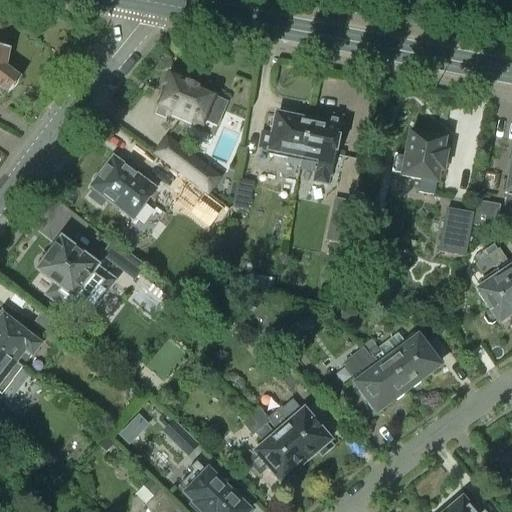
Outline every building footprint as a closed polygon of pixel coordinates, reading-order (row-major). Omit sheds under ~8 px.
[(0,90),(8,96),(20,80),(6,69),(9,51),(0,49),(0,90)] [(166,88),(154,116),(165,121),(166,119),(191,131),(195,123),(214,132),(226,104),(213,98),(214,94),(208,86),(199,87),(197,90),(183,84),(183,86),(178,84),(177,81),(172,79),(167,81),(165,85),(166,88)] [(267,156),(299,163),(307,123),(292,120),(291,116),(282,114),(279,117),(275,117),(272,135),(264,134),(260,151),(268,153),(267,156)] [(307,123),(299,163),(316,166),(312,184),(326,187),(327,179),(329,179),(341,119),(326,116),(325,122),(308,118),(307,123)] [(391,175),(401,177),(401,178),(421,182),(418,194),(432,197),(435,184),(436,185),(438,173),(442,173),(445,155),(441,154),(443,142),(426,139),(424,134),(416,133),(412,136),(409,136),(407,148),(405,158),(394,157),(391,175)] [(161,144),(154,153),(207,194),(219,178),(184,151),(179,157),(161,144)] [(93,187),(86,196),(101,208),(106,200),(133,221),(154,194),(145,187),(145,186),(112,161),(102,175),(97,177),(94,182),(93,187)] [(237,178),(231,208),(247,211),(252,181),(237,178)] [(185,207),(207,224),(220,207),(199,190),(185,207)] [(472,225),(494,229),(498,204),(476,201),(472,225)] [(325,244),(343,247),(351,205),(333,202),(325,244)] [(437,253),(463,258),(471,213),(446,209),(437,253)] [(95,269),(95,268),(60,242),(47,260),(46,259),(44,258),(43,258),(41,259),(39,260),(38,261),(38,262),(37,263),(37,265),(37,266),(37,267),(38,269),(40,270),(37,273),(47,280),(72,299),(74,298),(82,304),(104,275),(95,269)] [(108,243),(100,255),(134,280),(143,268),(108,243)] [(493,246),(484,252),(487,258),(494,268),(496,271),(511,294),(511,264),(510,262),(506,265),(493,246)] [(484,252),(473,259),(477,264),(487,258),(484,252)] [(477,264),(475,266),(482,276),(494,268),(487,258),(477,264)] [(484,286),(475,292),(488,312),(483,315),(483,319),(487,324),(492,326),(496,323),(498,326),(511,316),(511,294),(496,271),(481,281),(484,286)] [(244,322),(271,348),(288,331),(260,304),(244,322)] [(345,307),(339,319),(351,325),(357,313),(345,307)] [(1,311),(0,312),(0,358),(20,374),(39,350),(17,332),(18,331),(12,326),(15,323),(9,318),(1,311)] [(34,328),(55,345),(64,334),(43,317),(34,328)] [(396,336),(377,350),(406,391),(410,388),(414,389),(419,385),(420,381),(437,368),(436,366),(436,361),(434,358),(429,357),(413,336),(402,344),(396,336)] [(372,343),(343,364),(354,379),(351,381),(368,403),(368,407),(370,410),(374,411),(376,413),(393,400),(397,401),(403,397),(403,393),(406,391),(377,350),(372,343)] [(0,398),(20,374),(0,358),(0,398)] [(273,375),(292,394),(302,384),(282,365),(273,375)] [(281,409),(267,420),(278,434),(304,464),(316,453),(321,458),(332,449),(328,443),(329,443),(321,434),(304,412),(302,414),(292,402),(282,410),(281,409)] [(0,412),(1,411),(0,410),(0,429),(7,435),(15,424),(0,413),(0,412)] [(259,411),(242,424),(253,436),(255,434),(265,446),(255,454),(256,456),(248,463),(259,477),(268,470),(280,485),(283,482),(286,483),(292,478),(292,475),(304,464),(278,434),(267,420),(259,411)] [(128,443),(147,425),(137,415),(119,434),(128,443)] [(163,434),(187,457),(197,447),(173,424),(163,434)] [(511,457),(511,458),(510,456),(502,462),(503,463),(500,466),(507,475),(511,482),(511,457)] [(193,509),(195,511),(246,511),(207,474),(196,463),(187,472),(196,480),(183,492),(196,505),(193,509)] [(181,511),(160,490),(144,506),(148,511),(181,511)] [(449,511),(447,511),(482,511),(481,510),(478,511),(470,511),(461,501),(458,503),(454,502),(448,507),(449,511)]
